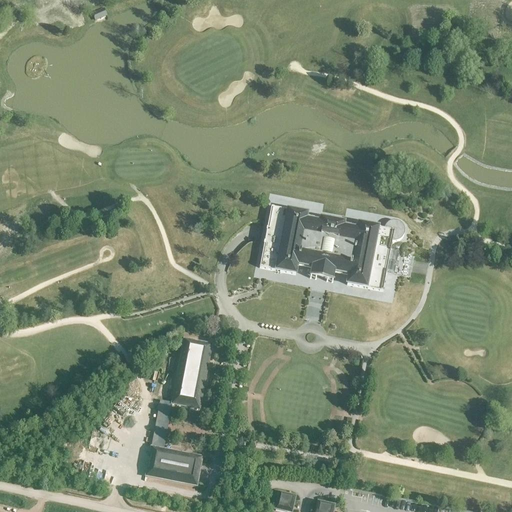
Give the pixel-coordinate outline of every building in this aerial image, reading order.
[(390,250),(392,243),(393,243),(396,242),(399,240),(401,238),(403,235),(405,232),(405,229),(404,226),(402,223),(400,221),(397,220),(393,221),(390,222),(387,224),(385,226),(383,229),(383,230),(358,225),(357,231),(342,228),(343,224),(320,220),(319,224),(305,221),(306,215),(270,209),(259,269),(295,276),(297,264),(311,267),(310,272),(312,272),(312,271),(332,275),(332,276),(333,276),(334,271),(349,274),(346,286),(382,292),(386,275),(387,272),(386,272),(390,252),(391,253),(391,250),(390,250)] [(172,405),(172,406),(199,411),(211,346),(183,341),(171,405),(172,405)] [(160,403),(156,424),(168,426),(168,425),(172,406),(172,405),(171,405),(162,403),(160,403)] [(146,470),(145,478),(194,488),(196,488),(201,465),(202,458),(163,451),(151,449),(150,449),(149,457),(155,458),(152,471),(146,470)] [(279,496),(275,511),(277,511),(291,511),(294,499),(279,496)]
